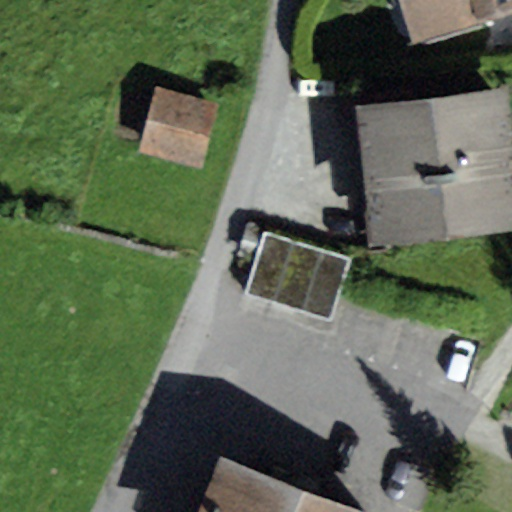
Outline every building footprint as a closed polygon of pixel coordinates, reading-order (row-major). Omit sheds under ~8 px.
[(511,0),(400,0),(413,41),(511,10),(511,0)] [(217,103),(154,86),(137,151),(199,168),(217,103)] [(511,118),(509,89),(355,107),(372,246),(511,229),(511,118)] [(235,255),(253,260),(261,232),(263,226),(246,220),(235,255)] [(349,259),(261,232),(253,260),(242,294),(330,321),(349,259)] [(360,511),(218,457),(196,511),(360,511)]
